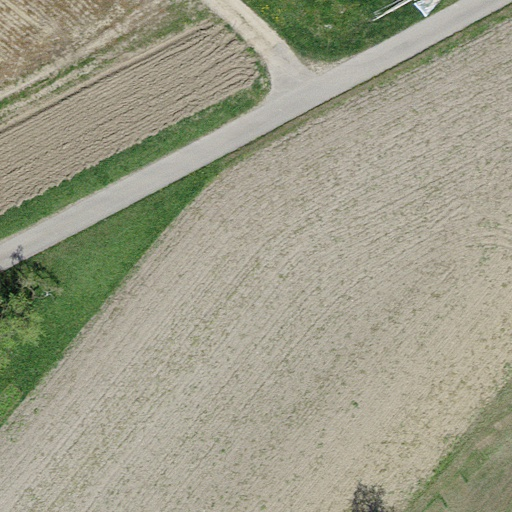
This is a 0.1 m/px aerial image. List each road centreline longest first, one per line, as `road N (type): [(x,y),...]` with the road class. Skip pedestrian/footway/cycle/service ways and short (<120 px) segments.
road 1 (track): [(475,0),(0,250)]
road 2 (track): [(206,0),(312,85)]
